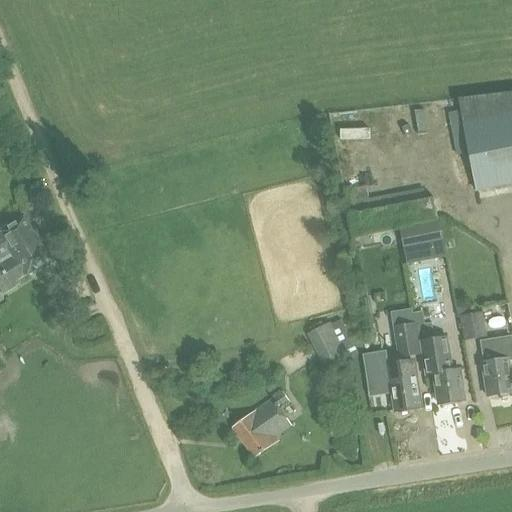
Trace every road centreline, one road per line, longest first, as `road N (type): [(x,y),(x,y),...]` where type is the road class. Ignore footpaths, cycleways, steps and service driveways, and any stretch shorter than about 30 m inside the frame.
road 1 (track): [(194,507),(0,33)]
road 2 (unclassified): [(299,491),(511,457)]
road 3 (unclassified): [(299,491),(167,511)]
